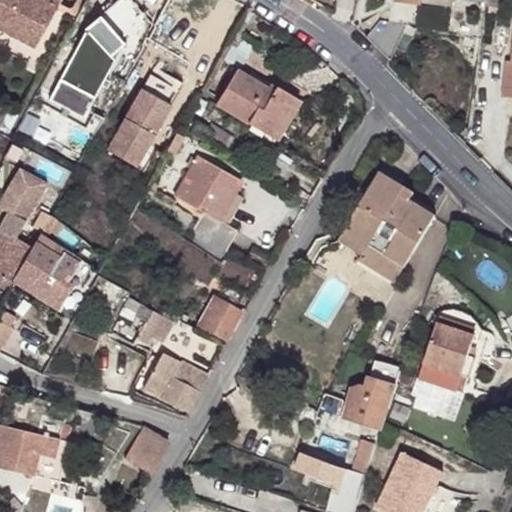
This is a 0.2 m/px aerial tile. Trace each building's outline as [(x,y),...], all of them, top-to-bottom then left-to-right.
[(0,0),(0,28),(17,37),(34,47),(36,48),(60,0),(0,0)] [(125,45),(86,2),(76,21),(86,32),(50,101),(84,118),(114,62),(110,58),(125,45)] [(369,42),(388,60),(402,34),(407,25),(381,21),(369,42)] [(407,25),(402,34),(411,35),(416,27),(407,25)] [(461,35),(465,36),(471,37),(473,27),(462,25),(461,35)] [(243,39),(234,33),(227,47),(236,52),(243,39)] [(34,47),(17,37),(10,51),(27,60),(34,47)] [(189,77),(160,61),(151,76),(125,122),(154,139),(180,92),(189,77)] [(276,94),(239,72),(220,106),(279,140),(301,102),(279,88),(276,94)] [(0,107),(0,132),(8,137),(18,117),(0,107)] [(95,134),(103,120),(95,115),(86,130),(95,134)] [(234,139),(213,127),(208,136),(228,148),(234,139)] [(178,134),(165,156),(173,160),(186,138),(178,134)] [(223,264),(229,252),(240,233),(227,225),(221,222),(236,194),(243,182),(224,171),(219,168),(199,157),(177,196),(203,212),(187,239),(223,264)] [(51,215),(63,192),(19,168),(0,202),(0,208),(9,213),(0,230),(0,232),(0,233),(0,232),(0,286),(10,292),(15,283),(34,247),(38,240),(41,234),(42,232),(51,215)] [(340,239),(363,253),(365,255),(371,245),(407,266),(436,216),(410,201),(414,193),(379,173),(340,239)] [(159,185),(151,181),(148,186),(156,191),(159,185)] [(221,222),(227,225),(243,198),(236,194),(221,222)] [(57,220),(51,215),(42,232),(41,234),(48,238),(57,220)] [(66,249),(48,238),(41,234),(38,240),(34,247),(15,283),(58,312),(73,287),(66,283),(78,263),(63,253),(66,249)] [(365,255),(363,253),(358,261),(396,284),(407,266),(371,245),(365,255)] [(81,259),(66,249),(63,253),(78,263),(81,259)] [(247,262),(264,271),(270,260),(253,251),(247,262)] [(79,291),(73,287),(58,312),(64,316),(79,291)] [(143,304),(132,297),(119,320),(131,326),(143,304)] [(230,341),(244,314),(215,299),(201,325),(230,341)] [(172,308),(169,314),(187,323),(190,317),(172,308)] [(0,310),(0,321),(13,328),(17,319),(1,310),(0,310)] [(154,337),(165,316),(155,311),(139,340),(149,345),(154,337)] [(433,323),(439,325),(440,323),(476,335),(469,355),(477,358),(482,360),(488,345),(488,341),(487,337),(486,334),(484,330),(482,327),(480,323),(477,321),(474,318),(470,316),(467,314),(463,313),(459,312),(454,311),(449,311),(444,312),(440,314),(436,316),(433,323)] [(175,321),(165,316),(154,337),(164,342),(175,321)] [(0,349),(13,328),(0,321),(0,349)] [(440,323),(439,325),(421,379),(457,390),(463,375),(471,378),(477,358),(469,355),(476,335),(440,323)] [(147,390),(190,412),(208,377),(166,355),(147,390)] [(402,370),(376,362),(370,382),(366,394),(353,391),(345,419),(383,430),(385,424),(402,370)] [(366,394),(370,382),(353,391),(366,394)] [(47,420),(43,436),(58,439),(62,424),(47,420)] [(58,439),(43,436),(2,426),(0,433),(0,467),(48,480),(54,457),(58,439)] [(125,459),(151,474),(169,444),(142,429),(125,459)] [(351,480),(363,484),(376,443),(363,440),(353,471),(351,480)] [(383,511),(426,511),(444,466),(399,449),(376,509),(383,511)] [(54,457),(48,480),(63,484),(68,461),(54,457)] [(314,476),(334,484),(340,467),(320,460),(314,476)] [(106,470),(95,465),(89,478),(100,483),(106,470)] [(334,484),(325,511),(353,511),(363,484),(351,480),(353,471),(340,467),(334,484)] [(17,511),(21,511),(24,506),(15,497),(8,503),(17,511)] [(85,498),(84,511),(94,511),(95,499),(85,498)]
